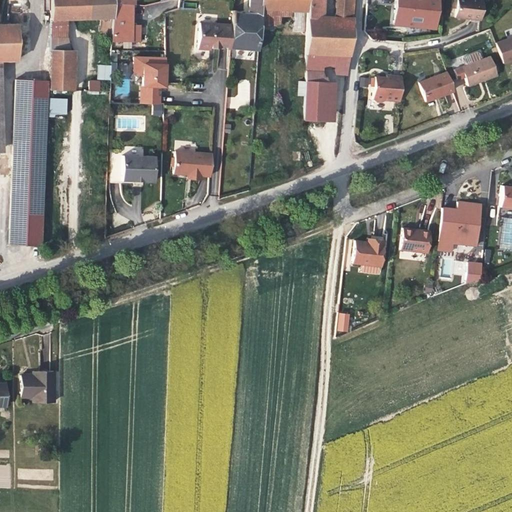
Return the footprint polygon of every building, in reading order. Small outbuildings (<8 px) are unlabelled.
[(112,2),(111,0),(49,0),(49,19),(65,19),(100,18),(111,18),(112,2)] [(257,50),(259,25),(260,10),(260,0),(249,0),(248,14),(231,13),(231,24),(229,48),(257,50)] [(306,11),(306,0),(260,0),(260,10),(278,11),(306,11)] [(348,56),(351,19),(352,0),(336,0),(335,19),(321,18),(322,0),(306,0),(306,11),(304,54),(348,56)] [(434,28),(437,0),(394,0),(393,24),(434,28)] [(480,20),(481,0),(455,0),(455,8),(454,17),(480,20)] [(131,25),(131,4),(112,2),(111,18),(110,33),(110,41),(138,42),(139,25),(131,25)] [(278,26),(278,11),(260,10),(259,25),(278,26)] [(110,33),(111,18),(100,18),(98,33),(110,33)] [(65,35),(65,19),(49,19),(49,36),(65,35)] [(229,48),(231,24),(198,22),(196,48),(209,49),(210,44),(218,45),(219,48),(229,48)] [(17,48),(17,24),(0,24),(0,60),(16,60),(17,48)] [(31,48),(31,24),(17,24),(17,48),(31,48)] [(511,59),(511,36),(494,43),(502,63),(511,59)] [(70,90),(70,51),(49,50),(48,89),(70,90)] [(346,70),(348,56),(304,54),(304,68),(319,69),(346,70)] [(165,87),(164,57),(132,56),(132,70),(141,77),(141,89),(140,104),(156,104),(156,91),(159,91),(159,87),(165,87)] [(496,75),(488,56),(460,67),(467,86),(476,83),(477,80),(480,79),(481,81),(496,75)] [(109,79),(109,65),(97,65),(96,79),(106,80),(109,79)] [(323,120),(325,83),(319,69),(304,68),(303,119),(323,120)] [(452,91),(445,72),(417,83),(424,101),(452,91)] [(398,101),(400,83),(401,77),(391,76),(391,78),(373,76),(373,78),(372,86),(371,98),(375,101),(380,102),(383,100),(398,101)] [(40,246),(47,80),(15,79),(8,244),(40,246)] [(97,91),(98,81),(88,81),(87,91),(97,91)] [(209,176),(211,154),(174,151),(172,173),(190,175),(190,179),(200,179),(200,176),(209,176)] [(153,182),(154,156),(121,155),(120,181),(132,181),(141,181),(153,182)] [(511,208),(511,186),(501,185),(498,207),(511,208)] [(453,245),(479,246),(482,202),(457,201),(456,208),(441,207),(438,251),(453,252),(453,245)] [(511,249),(511,217),(502,218),(501,249),(511,249)] [(426,253),(428,231),(401,228),(399,250),(426,253)] [(379,274),(383,240),(370,238),(370,242),(366,241),(353,240),(351,263),(359,264),(358,272),(379,274)] [(488,265),(490,250),(483,249),(481,264),(488,265)] [(442,260),(442,274),(467,275),(467,261),(442,260)] [(338,312),(336,331),(348,332),(350,314),(338,312)] [(52,402),(52,371),(36,371),(36,375),(32,375),(19,375),(19,397),(32,397),(32,402),(52,402)]
